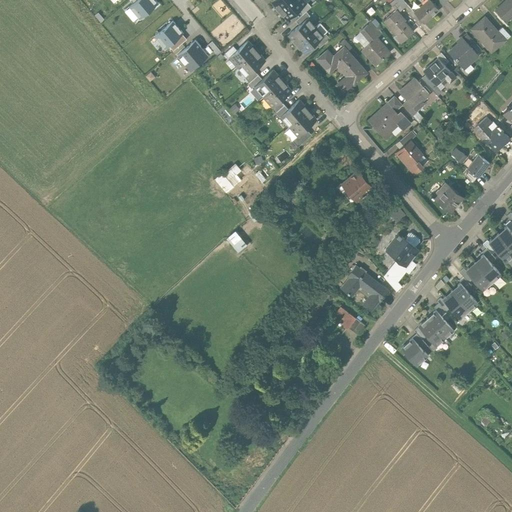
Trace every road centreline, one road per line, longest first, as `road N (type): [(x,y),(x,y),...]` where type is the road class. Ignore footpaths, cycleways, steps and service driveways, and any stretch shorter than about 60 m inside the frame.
road 1 (unclassified): [(246,511),(381,331)]
road 2 (residential): [(343,118),(474,0)]
road 3 (residential): [(343,118),(450,244)]
road 4 (residential): [(260,29),(343,118)]
